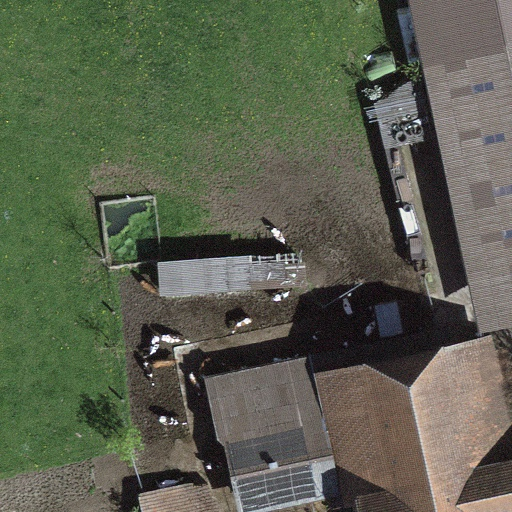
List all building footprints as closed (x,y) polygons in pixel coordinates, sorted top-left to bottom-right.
[(511,52),(443,66),(479,236),(498,232),(511,298),(511,52)] [(164,254),(163,284),(302,287),(303,256),(164,254)] [(463,327),(345,352),(375,496),(378,511),(496,511),(497,511),(511,508),(511,408),(499,352),(483,355),(463,327)] [(333,504),(375,496),(345,352),(253,371),(266,433),(232,440),(245,504),(329,486),(333,504)] [(143,496),(146,511),(213,511),(207,482),(143,496)]
